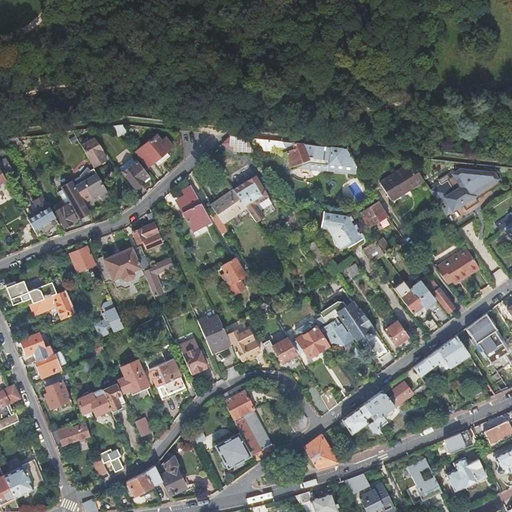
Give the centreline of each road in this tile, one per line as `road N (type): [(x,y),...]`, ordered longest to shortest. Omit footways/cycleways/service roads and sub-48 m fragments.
road 1 (residential): [(71,498),(154,456),(192,408),(233,380),(282,378),(317,426)]
road 2 (residential): [(511,396),(312,483),(220,506)]
road 3 (residential): [(0,266),(140,210),(217,137)]
road 4 (residential): [(317,426),(511,282)]
road 5 (residential): [(71,498),(0,321)]
road 6 (residential): [(220,506),(317,426)]
